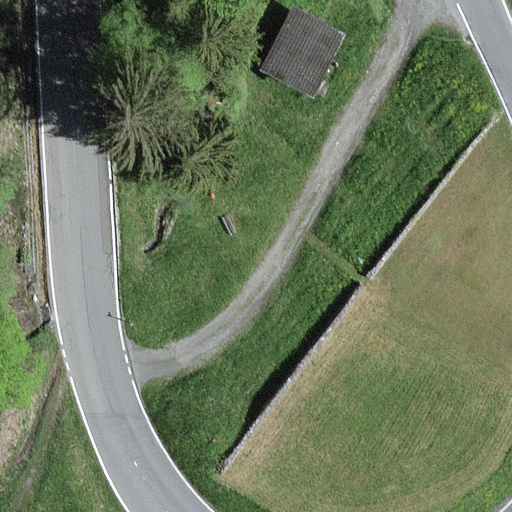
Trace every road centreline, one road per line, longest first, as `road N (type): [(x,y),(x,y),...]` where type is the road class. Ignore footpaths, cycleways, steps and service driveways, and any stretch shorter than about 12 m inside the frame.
road 1 (tertiary): [(169,511),(133,460),(89,327),(69,0)]
road 2 (track): [(431,0),(371,89),(276,266),(239,313),(170,360),(101,377)]
